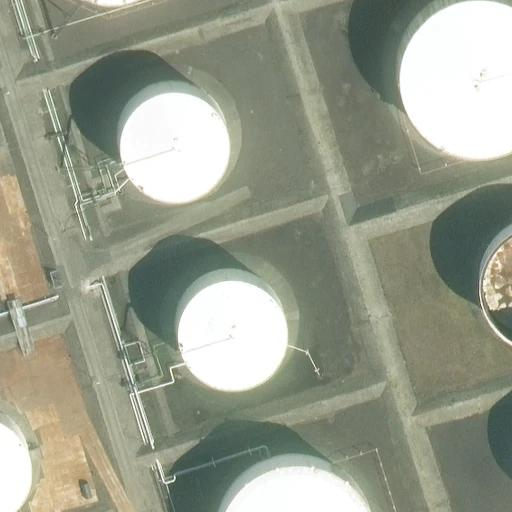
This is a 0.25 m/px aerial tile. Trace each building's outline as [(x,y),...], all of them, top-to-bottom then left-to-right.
[(511,0),(426,0),(419,6),(409,18),(401,32),(398,40),(396,49),(394,64),(396,79),(400,93),(406,105),(411,114),(416,119),(428,129),(441,137),(450,141),(457,143),(472,145),(486,144),(493,143),(501,140),(511,135),(511,0)] [(233,131),(233,130),(231,119),(228,109),(224,100),(217,91),(208,83),(199,78),(188,75),(177,73),(166,74),(156,77),(144,82),(136,88),(129,97),(124,106),(120,117),(118,130),(120,142),(122,152),(127,161),(135,171),(143,177),(151,182),(163,186),(172,187),(184,187),(194,184),(200,182),(207,178),(214,172),(222,163),(227,155),(231,142),(233,131)] [(511,216),(505,220),(494,229),(486,239),(481,249),(477,259),(476,272),(477,285),(480,296),(486,308),(494,319),(504,326),(511,331),(511,216)] [(288,318),(287,307),(284,296),(278,286),(271,277),(262,270),(252,265),(240,262),(229,261),(219,263),(209,266),(201,270),(191,278),(184,288),(179,296),(176,307),(175,317),(176,328),(179,338),(184,348),(190,356),(198,363),(208,369),(218,372),(229,374),(239,373),(251,370),(260,366),(270,359),(278,350),(283,340),(286,330),(288,318)] [(32,456),(32,455),(31,444),(27,433),(22,423),(15,415),(8,409),(3,406),(0,405),(0,504),(7,501),(14,495),(23,485),(27,476),(31,466),(32,456)] [(371,511),(368,501),(361,487),(352,475),(341,465),(328,457),(315,453),(304,450),(297,450),(288,450),(280,451),(267,455),(260,457),(252,462),(239,472),(229,484),(222,496),(219,504),(216,511),(371,511)]
